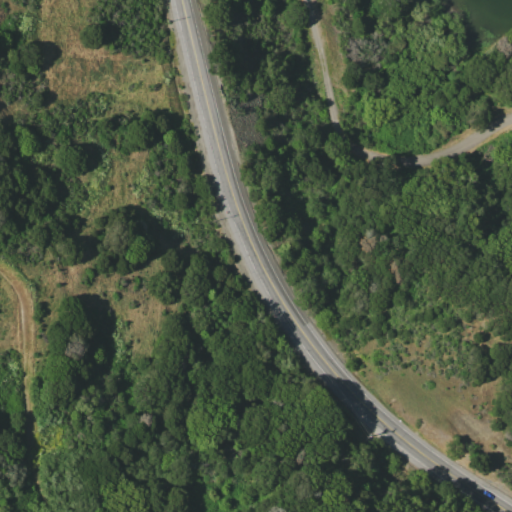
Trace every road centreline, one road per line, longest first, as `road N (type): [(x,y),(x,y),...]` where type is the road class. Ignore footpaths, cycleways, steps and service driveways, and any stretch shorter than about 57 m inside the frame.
road 1 (primary): [(183,0),(232,185),(273,285),(393,430),(511,510)]
road 2 (track): [(306,0),(334,124),(356,154),(438,160),(511,121)]
road 3 (track): [(53,511),(20,430),(18,329),(0,275)]
